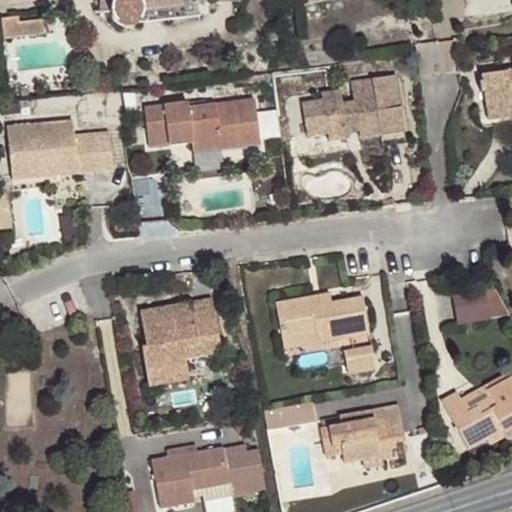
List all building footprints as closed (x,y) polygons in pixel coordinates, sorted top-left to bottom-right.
[(115,0),(114,0),(112,5),(111,8),(111,13),(113,18),(116,23),(119,25),(124,26),(128,27),(131,26),(135,25),(138,22),(140,18),(142,14),(142,9),(183,4),(182,0),(115,0)] [(6,18),(7,37),(48,33),(47,15),(6,18)] [(511,68),(484,73),(484,79),(482,79),(484,89),(486,89),(491,118),(511,114),(511,68)] [(318,98),(299,100),(302,132),(321,131),(323,139),(342,136),(340,121),(351,119),(352,129),(374,126),(375,133),(400,130),(397,106),(391,107),(386,74),(368,77),(370,97),(349,99),(338,100),(337,88),(317,89),(318,98)] [(386,74),(391,107),(397,106),(392,74),(386,74)] [(370,97),(368,77),(347,79),(349,99),(370,97)] [(147,141),(169,139),(167,121),(187,118),(189,137),(191,147),(220,144),(259,140),(254,96),(188,103),(188,97),(143,101),(147,141)] [(279,108),(261,111),(265,139),(283,136),(279,108)] [(80,171),(115,167),(111,134),(76,138),(74,118),(8,126),(14,179),(52,175),(50,158),(78,154),(80,171)] [(167,121),(169,139),(189,137),(187,118),(167,121)] [(352,129),(353,135),(375,133),(374,126),(352,129)] [(303,141),(323,139),(321,131),(302,132),(303,141)] [(342,136),(323,139),(324,147),(343,145),(342,136)] [(222,154),(220,144),(191,147),(192,158),(222,154)] [(80,171),(78,154),(50,158),(52,175),(80,171)] [(496,285),(456,291),(461,323),(501,317),(496,285)] [(326,290),(306,295),(308,305),(328,301),(326,290)] [(308,305),(306,295),(272,302),(280,338),(313,332),(315,342),(348,335),(368,331),(361,294),(328,301),(308,305)] [(136,348),(140,371),(161,367),(163,375),(183,371),(180,359),(178,347),(215,340),(208,300),(136,313),(142,347),(136,348)] [(370,344),(368,331),(348,335),(351,348),(370,344)] [(313,332),(280,338),(282,349),(315,342),(313,332)] [(217,352),(215,340),(178,347),(180,359),(217,352)] [(374,366),(370,344),(351,348),(341,350),(346,372),(374,366)] [(161,367),(140,371),(142,387),(184,378),(183,371),(163,375),(161,367)] [(464,406),(460,399),(454,387),(438,395),(465,445),(483,435),(486,440),(502,433),(495,418),(505,413),(509,423),(511,421),(511,373),(485,386),(492,401),(478,409),(474,401),(464,406)] [(485,386),(460,399),(464,406),(474,401),(478,409),(492,401),(485,386)] [(270,427),(319,420),(316,402),(267,409),(270,427)] [(318,427),(322,447),(338,443),(340,453),(341,462),(361,458),(380,454),(377,442),(393,438),(403,438),(396,402),(337,414),(338,424),(318,427)] [(495,418),(502,433),(504,436),(511,432),(511,421),(509,423),(505,413),(495,418)] [(397,456),(393,438),(377,442),(380,454),(381,459),(397,456)] [(221,454),(244,450),(242,441),(219,446),(221,454)] [(338,443),(322,447),(323,455),(340,453),(338,443)] [(228,493),(264,487),(257,447),(244,450),(221,454),(219,446),(149,459),(158,508),(190,501),(188,489),(226,482),(228,493)] [(380,454),(361,458),(363,468),(382,464),(381,459),(380,454)] [(228,495),(228,493),(226,482),(188,489),(190,501),(191,503),(228,495)]
